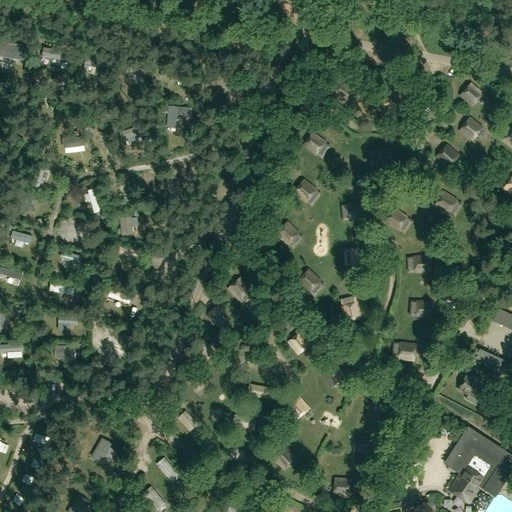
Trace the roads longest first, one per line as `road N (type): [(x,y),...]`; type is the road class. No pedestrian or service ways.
road 1 (track): [(0,403),(114,406),(150,422),(290,32)]
road 2 (track): [(437,58),(418,162),(408,181),(381,191),(371,209),(371,234),(391,278),(386,308),(319,470),(293,511)]
road 3 (unknown): [(427,392),(353,353),(267,275),(258,243),(260,215),(301,124),(421,143)]
road 4 (unclassified): [(511,72),(118,0)]
road 5 (unclassified): [(359,511),(488,277),(511,251)]
road 6 (track): [(150,422),(217,468),(332,511)]
